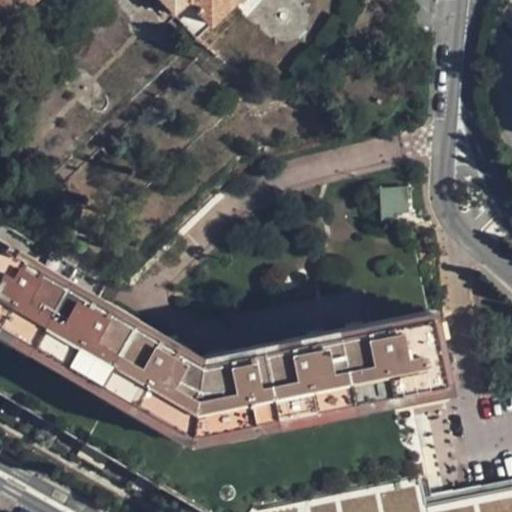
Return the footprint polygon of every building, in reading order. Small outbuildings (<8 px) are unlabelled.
[(0,0),(0,12),(8,21),(30,0),(0,0)] [(184,0),(159,0),(171,13),(184,0)] [(189,0),(209,21),(231,0),(189,0)] [(61,279),(33,261),(0,310),(0,316),(79,368),(205,454),(395,403),(445,390),(428,325),(401,332),(214,381),(100,305),(61,279)] [(79,368),(0,316),(0,330),(268,511),(382,511),(364,443),(402,433),(395,403),(205,454),(79,368)] [(0,392),(178,511),(511,511),(511,491),(437,511),(432,511),(268,511),(0,330),(0,392)] [(382,511),(432,511),(437,511),(416,429),(402,433),(364,443),(382,511)]
